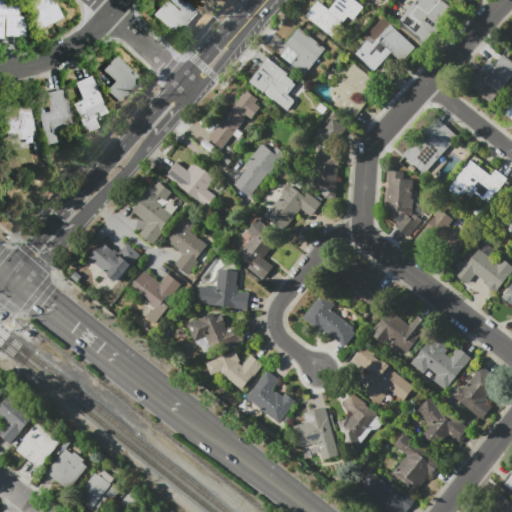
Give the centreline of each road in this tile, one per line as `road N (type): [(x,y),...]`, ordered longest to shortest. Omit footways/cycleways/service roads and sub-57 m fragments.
road 1 (residential): [(511,420),(370,243),(362,227),(366,158)]
road 2 (secondary): [(185,76),(27,251),(14,281)]
road 3 (residential): [(366,158),(505,0)]
road 4 (primary): [(14,281),(179,408)]
road 5 (residential): [(320,371),(281,337),(276,308),(323,247),(362,227)]
road 6 (primary): [(179,408),(311,511)]
road 7 (residential): [(121,0),(85,38),(38,63),(0,71)]
road 8 (secondary): [(14,281),(103,192)]
